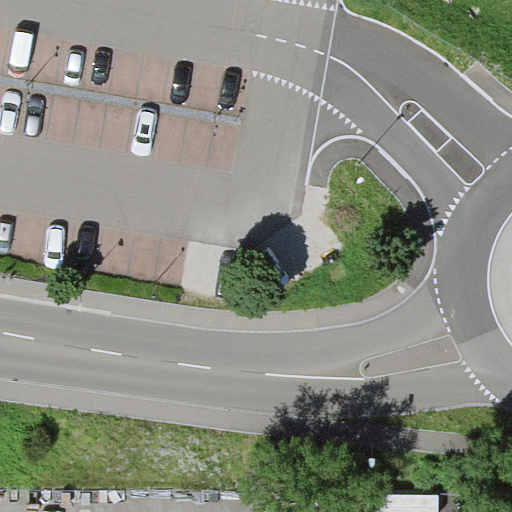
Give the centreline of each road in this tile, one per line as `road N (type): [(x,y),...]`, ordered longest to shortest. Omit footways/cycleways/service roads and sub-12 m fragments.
road 1 (primary): [(197,365),(317,390),(402,390),(503,368)]
road 2 (primary): [(465,287),(395,330),(322,352),(197,365)]
road 3 (primary): [(197,365),(0,334)]
